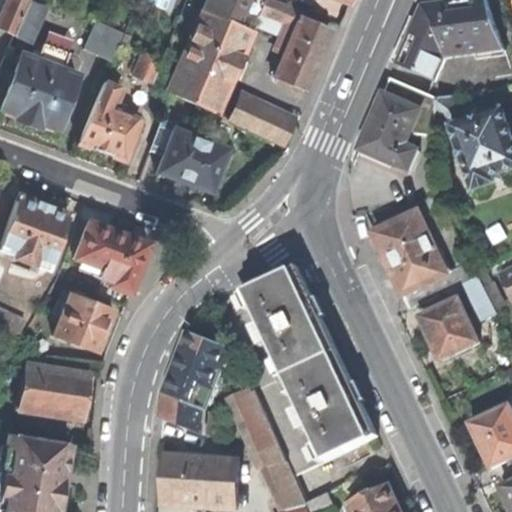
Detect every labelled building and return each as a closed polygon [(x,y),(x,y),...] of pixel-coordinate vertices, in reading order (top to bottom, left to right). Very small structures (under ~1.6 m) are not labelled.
[(0,16),(0,28),(27,41),(41,8),(28,2),(28,0),(7,0),(4,8),(0,16)] [(237,25),(241,15),(252,19),(255,28),(278,38),(284,22),(295,27),(274,78),(304,91),(318,58),(330,29),(300,16),(302,11),(274,0),(207,0),(204,10),(237,25)] [(397,67),(435,82),(447,57),(504,47),(487,0),(467,0),(456,2),(423,7),(397,67)] [(182,59),(225,78),(235,54),(245,31),(236,27),(237,25),(204,10),(182,59)] [(83,50),(110,62),(122,35),(95,23),(83,50)] [(0,111),(0,113),(28,124),(55,134),(57,130),(77,76),(61,70),(66,55),(41,45),(37,54),(31,52),(29,58),(21,55),(1,109),(0,111)] [(132,76),(152,85),(162,60),(129,46),(124,58),(138,64),(132,76)] [(511,88),(511,69),(504,47),(447,57),(435,82),(428,96),(437,100),(456,97),(497,91),(511,88)] [(167,94),(210,113),(225,78),(182,59),(167,94)] [(392,80),(385,95),(422,111),(411,136),(435,137),(436,120),(437,100),(428,96),(392,80)] [(102,83),(77,143),(98,151),(123,161),(140,119),(113,108),(119,90),(102,83)] [(458,117),(459,125),(499,111),(497,91),(456,97),(458,117)] [(399,166),(410,171),(418,151),(406,146),(411,136),(422,111),(385,95),(373,124),(361,151),(398,167),(399,166)] [(230,121),(282,144),(293,119),(241,96),(230,121)] [(436,120),(458,117),(456,97),(437,100),(436,120)] [(454,127),(476,192),(497,185),(494,177),(511,170),(511,132),(511,130),(504,110),(499,111),(459,125),(454,127)] [(175,123),(161,118),(149,150),(164,155),(157,173),(177,180),(196,187),(201,188),(207,187),(213,183),(226,150),(173,130),(175,123)] [(41,204),(17,195),(0,240),(0,254),(47,272),(68,214),(41,204)] [(391,263),(406,295),(428,284),(448,275),(420,214),(377,234),(391,263)] [(107,287),(129,295),(139,270),(148,245),(87,222),(73,258),(100,269),(97,278),(108,282),(107,287)] [(434,298),(465,283),(479,276),(473,263),(448,275),(428,284),(434,298)] [(327,461),(379,437),(361,399),(325,322),(298,267),(247,291),(327,461)] [(511,268),(501,274),(511,295),(511,268)] [(465,283),(477,308),(491,301),(479,276),(465,283)] [(434,298),(428,284),(406,295),(412,308),(434,298)] [(112,311),(69,294),(66,303),(58,300),(52,314),(60,317),(53,336),(96,353),(104,332),(112,311)] [(432,338),(442,361),(481,343),(461,300),(422,318),(432,338)] [(491,301),(477,308),(483,321),(497,314),(491,301)] [(0,338),(13,345),(24,321),(0,310),(0,338)] [(164,417),(207,434),(208,411),(220,379),(223,372),(231,351),(189,334),(174,375),(167,395),(164,417)] [(17,408),(81,418),(84,398),(88,377),(24,367),(17,408)] [(238,397),(257,389),(254,382),(235,390),(238,397)] [(257,389),(238,397),(287,511),(306,502),(257,389)] [(482,445),(493,468),(511,458),(511,409),(511,407),(473,425),(482,445)] [(65,458),(68,459),(70,446),(6,435),(0,472),(0,511),(59,511),(60,505),(58,504),(61,485),(64,485),(65,477),(66,471),(63,471),(65,458)] [(168,481),(167,506),(238,510),(241,462),(170,458),(168,481)] [(511,483),(503,488),(511,506),(511,508),(511,483)] [(392,486),(351,505),(353,511),(404,511),(402,507),(392,486)] [(309,503),(312,511),(324,511),(336,507),(330,493),(309,503)]
